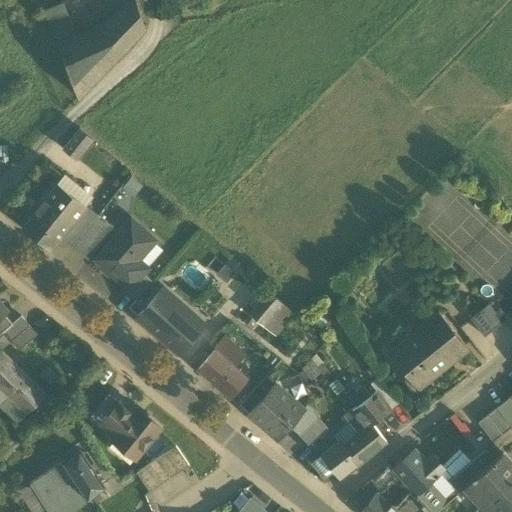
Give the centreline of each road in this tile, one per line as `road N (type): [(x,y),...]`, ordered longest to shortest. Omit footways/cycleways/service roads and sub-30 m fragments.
road 1 (residential): [(248,456),(0,256)]
road 2 (track): [(511,352),(316,506)]
